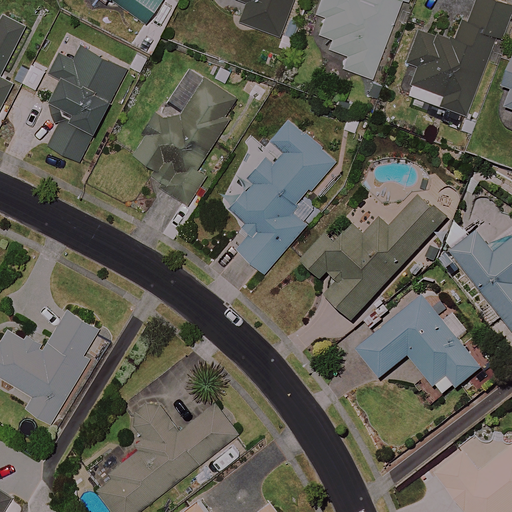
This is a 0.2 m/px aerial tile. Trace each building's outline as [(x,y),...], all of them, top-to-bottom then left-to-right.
[(104,0),(108,2),(109,0),(112,0),(151,24),(165,0),(104,0)] [(241,0),(248,3),(241,21),(281,37),(295,0),(241,0)] [(410,0),(323,0),(319,14),(327,17),(321,34),(334,39),(331,48),(349,55),(345,68),(376,79),(404,0),(405,0),(410,2),(410,0)] [(511,9),(511,4),(500,0),(476,0),(466,27),(462,25),(456,41),(422,28),(409,63),(419,66),(409,94),(467,115),(489,56),(494,58),(511,9)] [(0,111),(14,83),(0,76),(0,75),(25,26),(3,15),(0,20),(0,111)] [(131,73),(84,46),(76,61),(62,52),(50,72),(63,79),(52,100),(69,109),(50,144),(82,161),(131,73)] [(241,100),(190,70),(171,104),(182,111),(179,115),(167,118),(158,113),(135,155),(156,167),(152,174),(165,181),(162,187),(192,204),(210,172),(203,168),(241,100)] [(338,161),(290,120),(273,140),(286,151),(274,165),(266,157),(249,177),(255,182),(232,208),(256,229),(239,248),(266,272),(308,224),(292,210),(313,185),(316,187),(338,161)] [(448,220),(421,195),(392,227),(382,218),(364,238),(344,219),(304,262),(323,279),(330,271),(341,282),(328,296),(355,321),(448,220)] [(511,242),(496,254),(480,233),(454,253),(511,327),(511,242)] [(483,369),(425,297),(360,350),(383,379),(412,356),(446,398),(483,369)] [(102,330),(68,310),(50,341),(32,331),(27,340),(9,330),(2,343),(0,341),(0,375),(34,395),(27,408),(51,421),(102,330)] [(182,429),(160,400),(133,421),(149,442),(114,469),(102,455),(84,469),(117,511),(139,511),(241,432),(217,401),(182,429)] [(511,511),(511,449),(482,473),(464,451),(437,473),(467,511),(511,511)] [(0,511),(4,511),(14,497),(0,488),(0,511)] [(279,511),(273,504),(262,511),(206,511),(199,503),(187,511),(279,511)]
